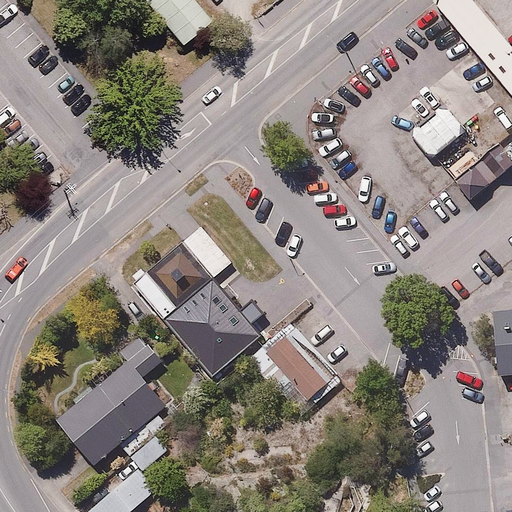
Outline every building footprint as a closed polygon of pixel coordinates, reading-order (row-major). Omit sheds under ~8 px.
[(205,22),(187,0),(141,0),(176,44),(205,22)] [(511,53),(468,0),(449,0),(442,6),(511,90),(511,53)] [(466,129),(443,103),(412,131),(435,157),(466,129)] [(511,140),(457,181),(470,198),(511,167),(511,140)] [(213,257),(187,226),(119,284),(196,374),(247,330),(196,272),(213,257)] [(511,310),(496,311),(502,377),(511,376),(511,310)] [(320,373),(278,325),(239,359),(262,386),(273,376),(291,397),(320,373)] [(153,405),(113,360),(42,420),(82,466),(153,405)] [(72,508),(75,511),(109,511),(144,482),(126,462),(72,508)]
